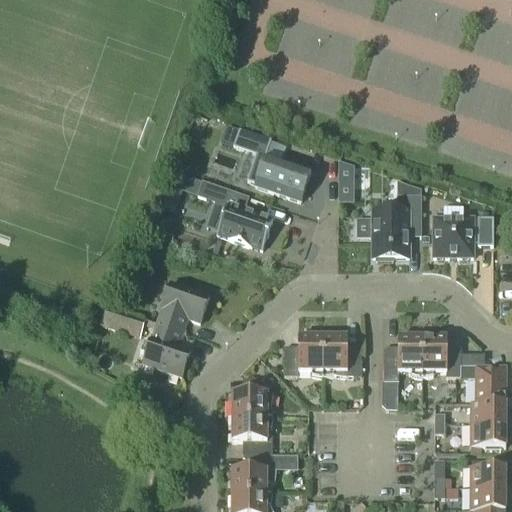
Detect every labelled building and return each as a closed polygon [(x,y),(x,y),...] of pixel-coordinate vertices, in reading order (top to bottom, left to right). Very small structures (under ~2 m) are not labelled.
[(228,130),(222,148),(234,152),(257,160),(247,186),(257,189),(256,192),(301,208),(311,177),(266,162),(271,145),(240,134),(228,130)] [(228,211),(218,240),(230,245),(230,246),(250,252),(263,256),(268,242),(268,243),(269,240),(269,239),(273,226),(244,216),(249,202),(203,187),(198,201),(228,211)] [(377,264),(377,267),(393,267),(393,264),(409,264),(409,234),(421,234),(421,202),(397,202),(397,216),(373,216),(373,225),(369,225),(369,243),(373,243),(373,264),(377,264)] [(434,223),(434,263),(448,263),(448,264),(450,264),(450,263),(458,263),(458,264),(459,264),(459,263),(474,263),(474,224),(434,223)] [(478,224),(478,252),(494,252),(494,224),(478,224)] [(171,289),(158,328),(181,336),(185,324),(200,330),(210,302),(171,289)] [(176,351),(181,336),(158,328),(141,323),(139,328),(156,334),(143,370),(182,384),(191,356),(176,351)] [(312,380),(322,384),(323,342),(298,342),(298,352),(284,352),(284,382),(299,382),(299,377),(312,377),(312,380)] [(323,342),(322,384),(334,381),(347,382),(361,382),(362,353),(348,353),(348,342),(323,342)] [(384,358),(384,388),(399,388),(399,378),(412,378),(412,381),(422,385),(423,385),(423,342),(398,342),(398,353),(398,358),(384,358)] [(423,342),(423,385),(434,381),(434,378),(447,378),(447,383),(461,383),(462,361),(462,359),(448,359),(448,354),(448,343),(423,342)] [(461,385),(477,386),(477,409),(471,409),(471,410),(506,410),(507,372),(485,372),(485,361),(462,361),(461,383),(461,385)] [(232,423),(273,423),(273,422),(272,415),(270,412),(271,408),(272,405),(272,401),(272,398),(272,385),(243,385),(243,399),(233,398),(232,423)] [(471,410),(471,431),(506,431),(506,410),(471,410)] [(434,419),(434,431),(444,431),(444,419),(434,419)] [(243,447),(242,461),(248,461),(273,461),(273,446),(267,446),(268,435),(270,434),(272,429),(273,423),(232,423),(232,447),(243,447)] [(434,431),(434,440),(444,440),(444,431),(434,431)] [(506,431),(471,431),(471,453),(485,453),(485,456),(502,456),(502,453),(506,453),(506,431)] [(232,475),(232,499),(272,499),(272,496),(271,490),(269,488),(274,488),(276,476),(273,476),(273,461),(248,461),(247,475),(242,475),(232,475)] [(471,472),(471,494),(506,495),(506,472),(501,472),(501,469),(485,469),(485,472),(471,472)] [(434,482),(434,494),(444,494),(444,482),(434,482)] [(434,494),(434,504),(444,504),(444,494),(434,494)] [(470,511),(505,511),(506,495),(471,494),(470,511)] [(266,511),(267,511),(269,511),(271,509),(272,505),(272,499),(232,499),(231,511),(266,511)]
